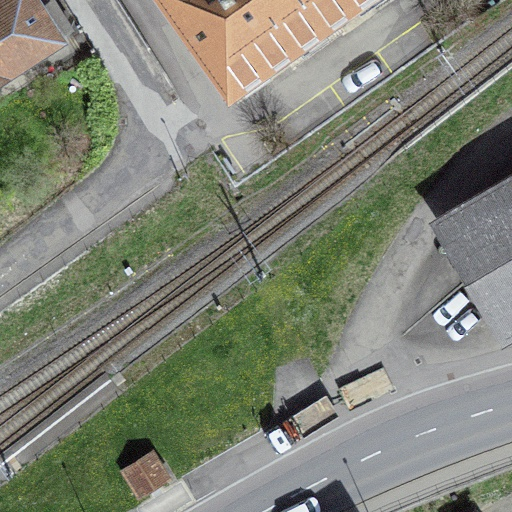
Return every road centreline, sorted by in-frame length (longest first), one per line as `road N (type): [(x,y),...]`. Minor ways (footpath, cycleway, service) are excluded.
road 1 (residential): [(0,283),(170,147),(165,119),(91,0)]
road 2 (primary): [(263,511),(380,451),(511,403)]
